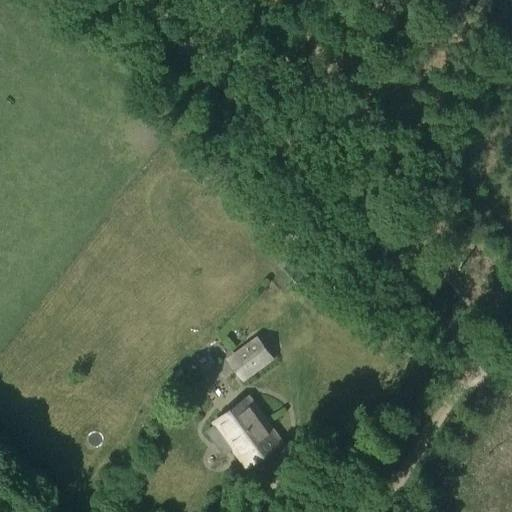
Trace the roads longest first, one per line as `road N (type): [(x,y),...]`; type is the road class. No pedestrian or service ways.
road 1 (unknown): [(207,0),(244,34),(264,73),(318,121),(357,180),(475,318),(482,350),(475,405),(444,470),(412,511)]
road 2 (track): [(141,0),(242,100),(456,340),(460,371)]
road 3 (track): [(460,371),(372,511)]
